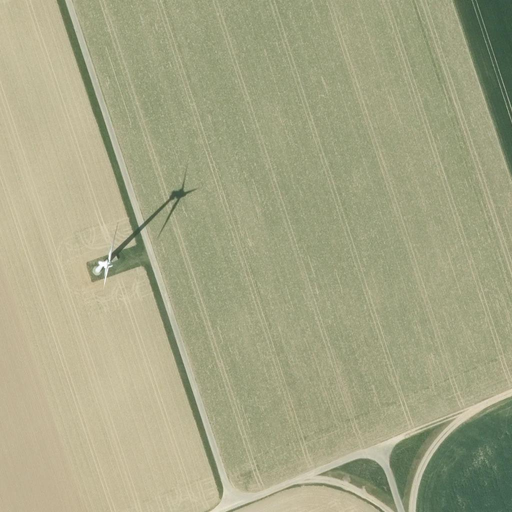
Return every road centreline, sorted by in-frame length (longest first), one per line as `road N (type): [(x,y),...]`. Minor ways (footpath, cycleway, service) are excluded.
road 1 (track): [(234,504),(67,0)]
road 2 (track): [(400,511),(378,448),(217,511)]
road 3 (track): [(511,392),(378,448)]
road 4 (track): [(471,409),(425,458),(412,511)]
